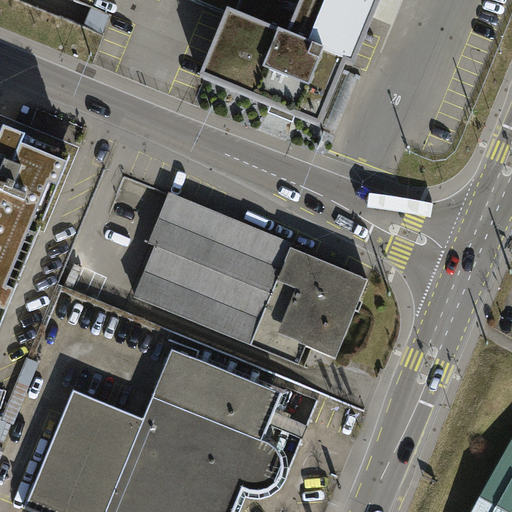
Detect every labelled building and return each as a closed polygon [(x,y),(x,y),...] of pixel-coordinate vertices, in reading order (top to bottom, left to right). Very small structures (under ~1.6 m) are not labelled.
[(191,0),(227,14),(201,79),(205,80),(320,128),(347,65),(355,68),(382,0),(191,0)] [(357,79),(346,75),(324,128),(335,132),(357,79)] [(0,326),(69,160),(24,141),(24,139),(4,131),(0,140),(0,424),(2,420),(3,418),(0,416),(0,326)] [(309,350),(337,361),(371,279),(171,198),(153,243),(157,245),(134,300),(302,369),(309,350)] [(283,395),(173,350),(144,419),(105,511),(234,511),(244,491),(250,493),(257,494),(262,494),(268,492),(273,489),(277,485),(280,481),(283,476),(284,470),(284,463),(282,458),(279,452),(275,447),(269,444),(264,442),(283,395)] [(39,363),(27,358),(3,418),(2,420),(14,425),(39,363)] [(105,511),(144,419),(73,390),(25,509),(33,511),(105,511)] [(268,443),(295,453),(307,425),(279,414),(268,443)] [(511,511),(511,436),(469,511),(511,511)]
